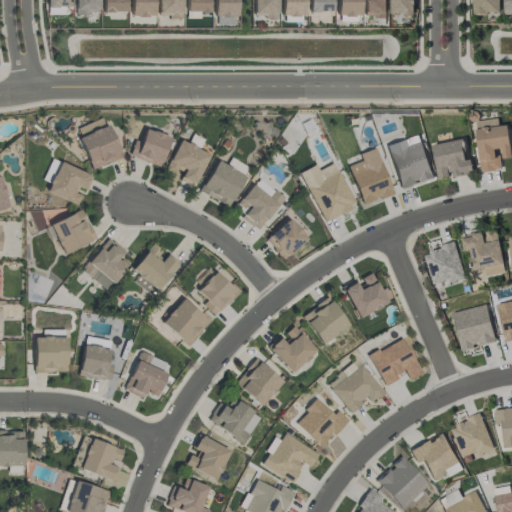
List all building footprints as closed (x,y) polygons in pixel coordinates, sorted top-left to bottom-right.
[(68,0),(45,0),(45,14),(63,14),(63,7),(68,7),(68,0)] [(72,0),(73,13),(96,13),(96,0),(72,0)] [(123,0),(100,0),(101,11),(124,12),(123,0)] [(151,0),(128,0),(128,16),(151,16),(151,0)] [(179,0),(156,0),(156,17),(179,17),(179,0)] [(183,0),(184,18),(198,18),(198,13),(207,12),(206,0),(183,0)] [(235,16),(234,0),(211,0),(212,17),(235,16)] [(274,0),(251,0),(252,17),(275,16),(274,0)] [(302,0),(279,0),(279,15),(302,16),(302,0)] [(330,11),(329,0),(307,0),(307,12),(330,11)] [(357,0),(334,0),(335,16),(358,16),(357,0)] [(385,16),(385,0),(362,0),(362,17),(385,16)] [(389,0),(389,14),(413,14),(412,0),(389,0)] [(498,0),(472,0),(472,13),(499,13),(498,0)] [(511,13),(511,0),(503,0),(504,14),(511,13)] [(90,169),(119,157),(102,116),(73,128),(90,169)] [(480,172),(501,169),(499,159),(495,160),(494,149),(500,148),(501,158),(511,157),(507,124),(498,125),(497,117),(474,120),(480,172)] [(158,166),(168,136),(143,128),(138,142),(132,140),(127,156),(158,166)] [(431,145),(437,178),(450,176),(472,171),(469,159),(466,159),(461,138),(431,145)] [(192,186),(207,154),(177,140),(163,170),(173,174),(175,170),(180,172),(178,179),(192,186)] [(432,178),(421,141),(386,151),(398,188),(420,181),(420,182),(432,178)] [(391,193),(373,147),(357,154),(360,160),(345,166),(360,205),(391,193)] [(44,191),(74,205),(80,191),(81,192),(88,175),(58,161),(44,191)] [(227,207),(242,174),(212,161),(197,193),(227,207)] [(305,186),(321,221),(353,206),(337,171),(305,186)] [(235,204),(244,211),(239,217),(255,230),(281,198),(256,178),(235,204)] [(92,240),(79,210),(47,224),(60,254),(92,240)] [(304,238),(285,218),(262,239),(280,259),(304,238)] [(125,264),(116,258),(122,251),(104,238),(80,272),(106,290),(125,264)] [(129,270),(137,275),(131,282),(149,295),(173,263),(161,253),(161,252),(149,243),(129,270)] [(464,278),(454,243),(422,252),(432,284),(447,279),(448,283),(464,278)] [(200,304),(212,315),(234,292),(212,271),(194,290),(204,300),(200,304)] [(385,303),(369,272),(355,280),(354,279),(339,287),(356,318),(385,303)] [(319,344),(346,326),(326,297),(298,315),(319,344)] [(185,345),(207,321),(181,298),(159,322),(185,345)] [(495,303),(503,340),(511,338),(511,303),(511,300),(495,303)] [(495,341),(485,304),(450,312),(460,350),(495,341)] [(276,336),(264,346),(289,373),(313,350),(290,325),(282,332),(288,339),(283,344),(276,336)] [(32,336),(31,372),(64,372),(65,337),(32,336)] [(419,372),(399,337),(365,356),(382,384),(403,372),(407,379),(419,372)] [(107,381),(110,366),(104,365),(107,349),(81,344),(76,375),(107,381)] [(155,395),(164,373),(160,371),(164,362),(138,351),(122,390),(140,398),(144,390),(155,395)] [(280,382),(254,358),(232,382),(257,406),(280,382)] [(355,361),(344,371),(346,373),(327,389),(347,412),(365,397),(369,402),(381,392),(355,361)] [(330,413),(314,399),(292,423),(318,447),(345,419),(334,409),(330,413)] [(205,421),(241,443),(257,416),(233,401),(228,410),(216,402),(205,421)] [(501,448),(511,447),(511,408),(492,410),(493,424),(500,424),(501,448)] [(493,448),(480,414),(449,425),(461,457),(476,451),(477,454),(493,448)] [(20,430),(0,430),(0,465),(21,466),(20,430)] [(407,450),(414,463),(420,460),(432,483),(460,468),(442,432),(407,450)] [(227,450),(196,434),(188,450),(189,451),(182,464),(213,479),(227,450)] [(256,466),(288,483),(299,462),(308,467),(315,452),(282,435),(279,441),(271,437),(256,466)] [(120,450),(89,438),(77,468),(110,481),(117,464),(115,464),(120,450)] [(400,509),(425,484),(398,456),(373,481),(400,509)] [(65,511),(97,511),(101,498),(102,499),(105,490),(66,478),(57,509),(65,511)] [(205,486),(187,479),(183,490),(171,486),(163,506),(179,511),(205,511),(206,509),(198,506),(205,486)] [(279,511),(289,490),(274,484),(272,488),(252,479),(238,508),(245,511),(279,511)] [(392,511),(376,502),(380,495),(367,488),(353,511),(392,511)] [(485,511),(475,490),(460,497),(457,489),(437,499),(442,511),(485,511)] [(511,511),(511,491),(493,495),(495,511),(511,511)]
